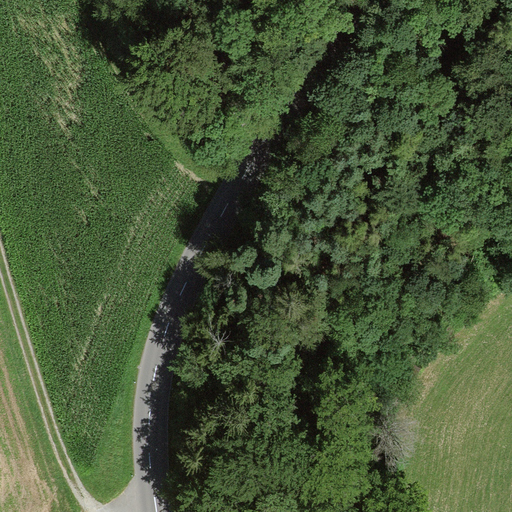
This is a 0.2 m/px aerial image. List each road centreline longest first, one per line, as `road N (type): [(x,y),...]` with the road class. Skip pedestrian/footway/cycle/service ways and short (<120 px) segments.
road 1 (tertiary): [(367,0),(247,160),(190,267),(150,392),(150,511)]
road 2 (track): [(0,256),(39,412),(86,511)]
road 3 (track): [(247,160),(207,0)]
